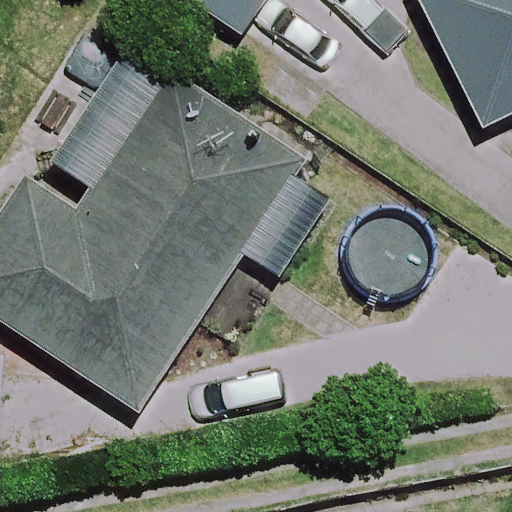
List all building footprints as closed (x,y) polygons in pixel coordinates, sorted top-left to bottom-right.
[(268,0),(219,0),(255,22),(268,0)] [(511,106),(511,0),(441,0),(498,113),(511,106)] [(317,145),(188,61),(98,198),(40,160),(0,221),(0,293),(153,393),(317,145)] [(15,341),(0,340),(0,462),(8,463),(15,341)] [(414,511),(412,502),(360,511),(414,511)]
